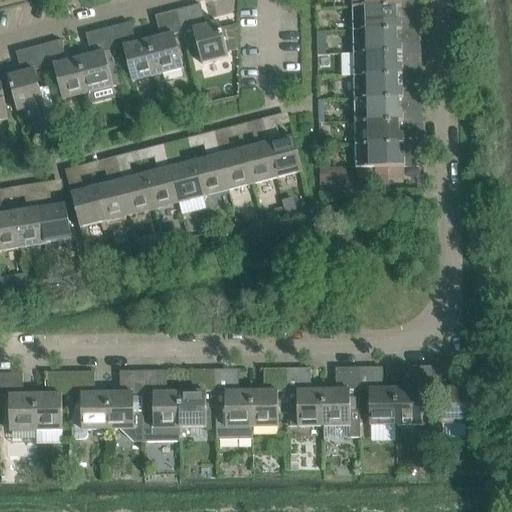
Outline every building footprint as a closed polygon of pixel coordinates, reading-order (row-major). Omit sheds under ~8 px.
[(351,0),(352,9),(396,8),(420,8),(419,0),(351,0)] [(200,5),(178,11),(183,33),(187,48),(197,45),(202,65),(228,58),(227,53),(221,29),(219,23),(206,26),(200,5)] [(396,21),(396,8),(352,9),(353,32),(397,31),(421,31),(420,21),(396,21)] [(183,33),(178,11),(155,17),(161,38),(148,41),(157,76),(183,70),(174,35),(183,33)] [(114,51),(123,49),(132,83),(157,76),(148,41),(136,44),(131,23),(108,29),(114,51)] [(108,29),(85,35),(91,56),(79,59),(88,94),(123,85),(114,51),(108,29)] [(397,44),(397,31),(353,32),(353,54),(397,53),(397,54),(421,53),(421,44),(397,44)] [(79,59),(67,63),(61,41),(38,47),(44,69),(53,67),(62,101),(88,94),(79,59)] [(16,53),(21,74),(8,78),(17,113),(43,106),(45,109),(53,106),(50,91),(40,94),(35,71),(44,69),(38,47),(16,53)] [(398,76),(398,77),(422,76),(421,67),(397,67),(397,54),(397,53),(353,54),(354,77),(398,76)] [(398,77),(398,76),(354,77),(354,100),(398,99),(422,99),(422,89),(398,90),(398,77)] [(398,99),(354,100),(355,123),(399,122),(423,122),(422,112),(398,113),(398,99)] [(278,179),(303,172),(294,137),(280,141),(275,121),(264,124),(278,179)] [(399,122),(355,123),(355,145),(399,144),(399,145),(423,145),(423,135),(399,136),(399,122)] [(251,128),(252,134),(256,147),(244,150),(253,185),(278,179),(264,124),(251,128)] [(232,153),(228,140),(227,134),(214,137),(228,191),(253,185),(244,150),(232,153)] [(202,140),(204,147),(207,160),(195,163),(204,198),(228,191),(214,137),(202,140)] [(399,144),(355,145),(356,169),(376,168),(376,177),(391,177),(391,168),(424,167),(423,158),(399,158),(399,145),(399,144)] [(182,166),(179,153),(177,147),(165,150),(179,204),(204,198),(195,163),(182,166)] [(153,153),(154,158),(158,172),(145,176),(154,210),(179,204),(165,150),(153,153)] [(133,179),(130,165),(128,159),(116,163),(130,217),(154,210),(145,176),(133,179)] [(104,166),(105,171),(109,185),(96,188),(105,223),(130,217),(116,163),(104,166)] [(320,169),(320,185),(342,184),(341,168),(320,169)] [(72,174),(72,177),(67,177),(80,230),(105,223),(96,188),(84,191),(79,172),(72,174)] [(52,207),(50,194),(49,188),(37,189),(46,245),(71,241),(66,205),(52,207)] [(24,191),(25,198),(27,211),(15,213),(21,249),(46,245),(37,189),(24,191)] [(2,215),(0,202),(0,200),(0,252),(21,249),(15,213),(2,215)] [(408,390),(395,390),(396,426),(422,426),(422,390),(431,390),(431,367),(408,368),(408,390)] [(431,367),(431,390),(441,390),(441,425),(469,425),(468,389),(455,389),(454,367),(431,367)] [(383,390),(382,368),(359,369),(359,391),(360,391),(369,391),(370,426),(396,426),(395,390),(383,390)] [(310,391),(310,369),(287,370),(287,392),(287,425),(290,425),(290,428),(324,427),(323,391),(310,391)] [(359,391),(359,369),(336,369),(336,391),(323,391),(324,427),(350,427),(350,439),(361,439),(360,391),(359,391)] [(287,370),(264,370),(264,392),(251,392),(252,428),(278,428),(278,392),(287,392),(287,370)] [(192,393),(180,393),(180,429),(206,429),(206,394),(215,394),(215,371),(192,371),(192,393)] [(215,371),(215,394),(217,441),(252,440),(252,428),(251,392),(238,393),(238,371),(215,371)] [(143,395),(143,372),(120,372),(120,394),(107,395),(108,431),(120,430),(135,443),(144,443),(144,424),(143,395)] [(167,394),(166,372),(143,372),(143,395),(153,395),(153,424),(144,424),(144,443),(180,443),(180,429),(180,393),(167,394)] [(48,395),(36,396),(36,444),(37,444),(37,445),(62,445),(62,396),(71,396),(71,373),(48,374),(48,395)] [(95,395),(95,373),(71,373),(71,396),(80,396),(74,409),(71,409),(72,440),(82,440),(85,440),(87,437),(88,434),(88,431),(108,431),(107,395),(95,395)] [(23,396),(23,374),(0,374),(0,396),(9,397),(10,432),(36,432),(36,444),(36,396),(23,396)]
